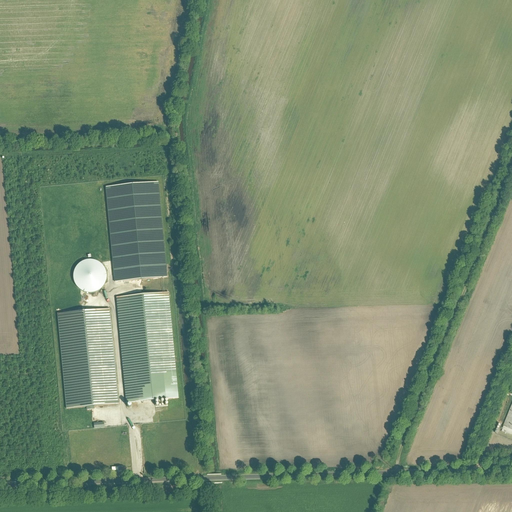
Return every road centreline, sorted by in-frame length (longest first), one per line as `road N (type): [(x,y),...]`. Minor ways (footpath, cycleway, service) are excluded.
road 1 (tertiary): [(511,471),(0,485)]
road 2 (track): [(511,177),(392,473)]
